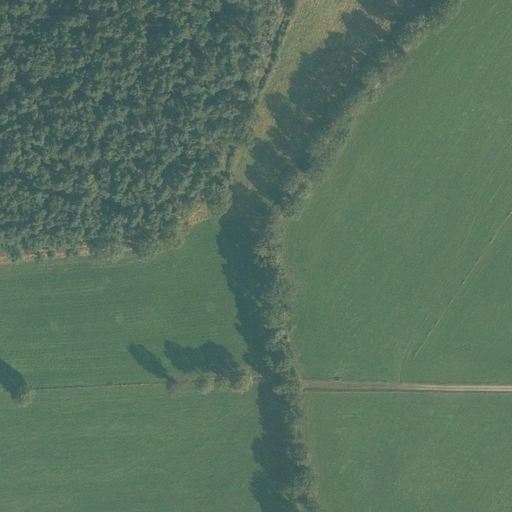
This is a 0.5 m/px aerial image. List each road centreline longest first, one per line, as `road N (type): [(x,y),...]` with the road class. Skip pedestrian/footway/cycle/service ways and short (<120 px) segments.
road 1 (track): [(145,233),(206,201),(289,0)]
road 2 (track): [(0,250),(145,233)]
